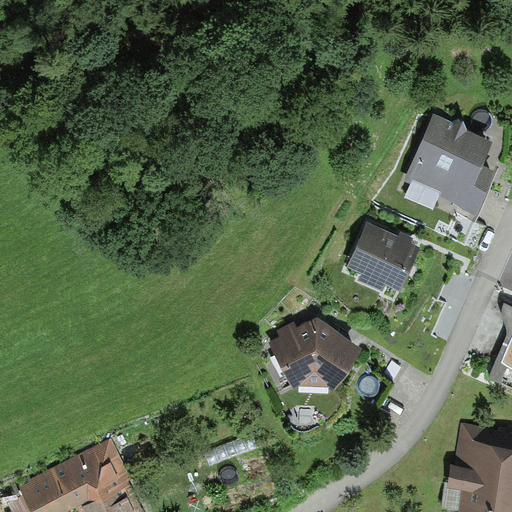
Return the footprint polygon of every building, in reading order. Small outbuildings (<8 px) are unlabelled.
[(493,142),(434,114),(404,181),(478,217),(496,173),(484,166),(493,142)] [(399,237),(367,222),(347,267),(361,273),(358,280),(383,293),(386,284),(400,292),(420,247),(411,243),(399,237)] [(399,237),(411,243),(413,238),(401,232),(399,237)] [(511,309),(502,305),(506,332),(489,375),(511,386),(511,309)] [(280,337),(269,343),(293,388),(299,386),(330,387),(335,390),(364,350),(317,317),(297,327),(280,337)] [(297,327),(294,321),(277,331),(280,337),(297,327)] [(511,511),(511,434),(466,429),(455,511),(511,511)] [(111,437),(19,485),(24,495),(31,511),(67,511),(76,508),(78,511),(143,511),(129,481),(131,479),(111,437)] [(31,511),(24,495),(8,503),(12,511),(31,511)]
